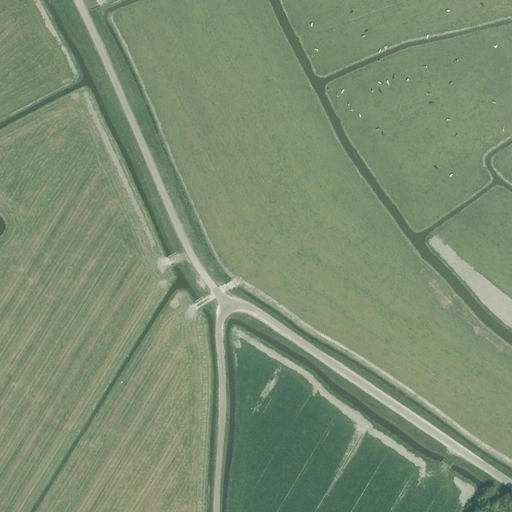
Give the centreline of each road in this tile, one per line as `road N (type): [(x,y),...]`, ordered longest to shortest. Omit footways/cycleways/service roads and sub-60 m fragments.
road 1 (track): [(192,307),(239,279),(511,462)]
road 2 (unclassified): [(228,307),(191,256),(77,0)]
road 3 (unclassified): [(511,485),(265,317),(228,307)]
road 4 (unclassified): [(215,511),(218,332),(228,307)]
